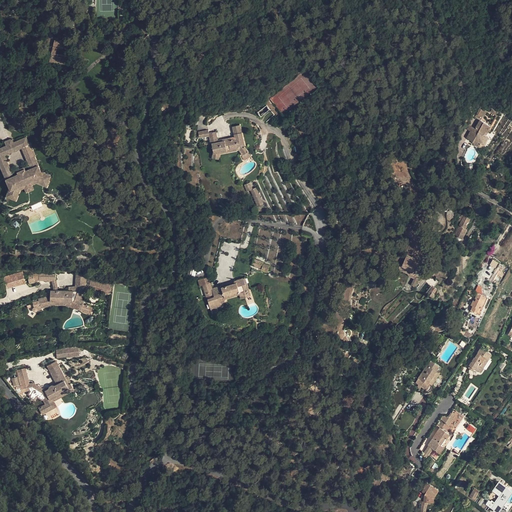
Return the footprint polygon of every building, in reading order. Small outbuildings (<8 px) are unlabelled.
[(63,49),(63,48),(69,50),(71,43),(55,39),(53,48),(57,49),(57,48),(63,49)] [(51,55),(49,62),(62,64),(63,58),(55,56),(51,55)] [(491,126),(479,119),(474,128),(473,127),(467,137),(473,141),(474,140),(481,144),(491,126)] [(208,130),(198,132),(199,138),(209,136),(211,144),(212,143),(213,150),(213,153),(212,156),(217,157),(218,157),(219,156),(219,155),(220,154),(220,152),(238,148),(242,147),(245,145),(240,124),(232,126),(235,138),(218,142),(216,131),(209,133),(208,130)] [(29,144),(26,137),(13,142),(13,143),(16,150),(22,147),(31,168),(26,170),(25,169),(18,172),(18,174),(13,176),(4,155),(11,152),(8,145),(6,145),(0,148),(0,166),(9,188),(10,190),(19,187),(32,181),(36,182),(47,187),(48,183),(49,183),(49,182),(49,180),(51,176),(41,172),(34,156),(35,156),(30,144),(29,144)] [(13,143),(8,145),(11,152),(16,150),(13,143)] [(242,147),(238,148),(239,149),(243,155),(248,151),(245,145),(242,147)] [(251,155),(248,151),(243,155),(242,155),(242,157),(244,160),(251,155)] [(19,187),(20,190),(24,188),(26,192),(34,189),(32,185),(36,182),(32,181),(19,187)] [(250,182),(244,184),(247,191),(250,189),(253,195),(253,196),(256,202),(258,206),(263,204),(260,198),(260,197),(259,194),(258,193),(256,187),(253,189),(250,182)] [(16,200),(20,190),(19,187),(10,190),(9,188),(6,196),(16,200)] [(464,215),(462,214),(459,221),(461,222),(457,231),(459,232),(458,234),(464,237),(467,229),(465,229),(467,225),(465,224),(467,221),(469,222),(470,218),(464,215)] [(341,219),(341,218),(340,217),(340,216),(339,216),(338,215),(337,215),(336,216),(335,216),(334,217),(333,218),(333,219),(333,220),(333,221),(334,222),(334,223),(335,223),(336,224),(337,224),(338,224),(339,223),(340,223),(341,222),(341,221),(341,220),(341,219)] [(407,224),(403,223),(401,229),(404,230),(403,234),(412,237),(414,238),(416,239),(418,235),(416,234),(417,232),(412,230),(410,230),(411,228),(406,226),(407,224)] [(413,239),(414,238),(412,237),(405,254),(407,255),(413,239)] [(421,242),(413,239),(407,255),(403,263),(401,262),(398,270),(401,272),(402,271),(404,267),(411,270),(411,271),(411,272),(411,273),(412,273),(413,273),(414,273),(415,273),(416,272),(416,271),(415,270),(415,269),(413,269),(417,261),(415,260),(415,259),(414,258),(421,242)] [(253,259),(251,265),(262,268),(262,269),(268,271),(269,265),(264,263),(264,262),(255,260),(257,255),(253,254),(252,259),(253,259)] [(416,274),(415,273),(414,273),(413,273),(412,273),(411,273),(411,272),(411,271),(411,270),(404,267),(402,271),(408,273),(410,275),(415,277),(415,276),(416,274)] [(3,277),(6,288),(25,283),(22,272),(3,277)] [(85,275),(76,273),(75,286),(84,286),(85,277),(85,275)] [(208,276),(198,280),(200,286),(203,285),(206,297),(214,294),(214,297),(208,299),(211,309),(220,306),(221,305),(222,304),(222,303),(223,302),(222,301),(225,300),(226,299),(225,297),(239,292),(247,290),(244,278),(236,280),(235,280),(234,281),(234,282),(234,283),(221,287),(221,285),(212,288),(208,276)] [(90,284),(89,286),(103,290),(105,282),(105,280),(102,279),(101,281),(100,281),(91,279),(90,284)] [(434,287),(428,295),(431,297),(432,297),(433,297),(434,297),(434,296),(434,295),(434,294),(434,293),(437,289),(434,287)] [(83,288),(73,291),(69,290),(57,290),(53,290),(48,290),(48,296),(38,299),(40,306),(54,303),(55,301),(65,301),(65,303),(73,306),(75,300),(83,303),(84,301),(80,299),(83,288)] [(247,290),(239,292),(241,298),(249,296),(247,290)] [(471,305),(473,306),(471,310),(480,315),(488,297),(478,293),(475,298),(476,299),(475,301),(473,300),(471,305)] [(73,307),(81,310),(83,303),(75,300),(73,306),(73,307)] [(78,346),(66,348),(68,356),(68,357),(80,355),(78,346)] [(492,354),(481,347),(478,352),(476,356),(475,358),(474,357),(469,365),(470,366),(468,368),(473,371),(474,369),(477,371),(480,366),(483,368),(489,359),(488,358),(492,354)] [(66,348),(56,350),(57,357),(68,356),(66,348)] [(441,366),(430,360),(416,382),(419,384),(418,386),(418,387),(419,388),(420,388),(421,386),(424,387),(427,389),(428,391),(429,390),(430,390),(430,389),(431,388),(432,387),(432,386),(428,383),(436,370),(438,371),(439,371),(439,370),(440,369),(441,368),(441,367),(441,366)] [(25,368),(16,370),(20,386),(15,387),(17,391),(19,394),(22,392),(30,390),(31,390),(28,394),(30,396),(29,397),(35,400),(37,396),(42,400),(43,399),(45,404),(39,408),(39,409),(54,401),(52,398),(73,386),(71,383),(69,384),(65,377),(67,376),(66,373),(64,375),(56,361),(47,365),(56,382),(53,385),(52,385),(51,385),(50,386),(49,387),(49,388),(46,390),(43,389),(37,385),(36,387),(33,385),(34,383),(33,383),(29,384),(25,368)] [(438,371),(436,370),(428,383),(432,386),(440,372),(438,371)] [(74,389),(73,386),(52,398),(54,401),(74,389)] [(99,393),(97,389),(80,396),(85,409),(93,407),(96,405),(99,403),(100,401),(100,400),(100,396),(99,393)] [(416,390),(404,408),(413,413),(425,395),(416,390)] [(54,401),(39,409),(42,414),(57,406),(54,401)] [(447,416),(444,415),(441,419),(449,425),(456,414),(451,412),(448,416),(447,416)] [(445,431),(440,427),(428,445),(429,446),(432,448),(439,453),(443,446),(444,447),(453,435),(459,426),(454,423),(448,427),(445,431)] [(467,429),(473,432),(476,428),(470,424),(467,429)] [(429,446),(424,452),(424,453),(423,454),(426,456),(432,448),(429,446)] [(424,481),(420,487),(426,491),(425,494),(424,494),(424,502),(428,502),(434,502),(434,498),(439,490),(424,481)] [(499,482),(493,490),(500,495),(495,502),(492,500),(491,501),(489,500),(486,504),(492,507),(497,511),(501,506),(498,504),(503,497),(502,496),(504,493),(507,495),(511,490),(499,482)]
